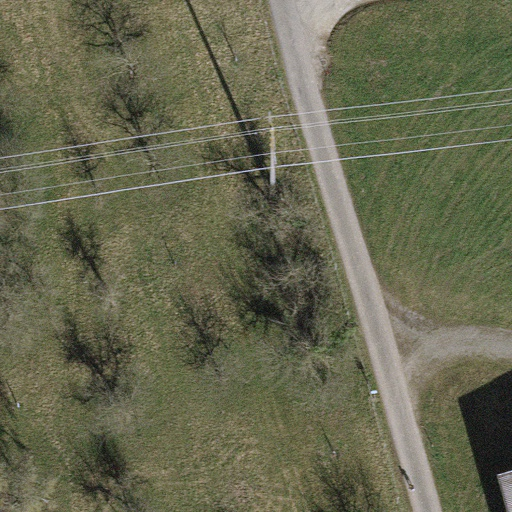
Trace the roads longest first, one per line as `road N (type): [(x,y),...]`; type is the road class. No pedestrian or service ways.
road 1 (residential): [(428,511),(289,0)]
road 2 (track): [(384,349),(511,351)]
